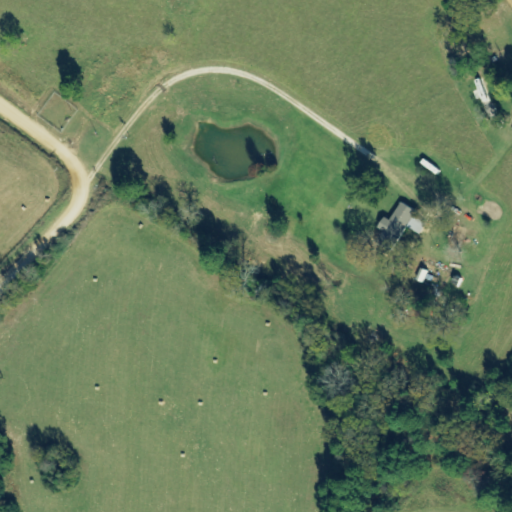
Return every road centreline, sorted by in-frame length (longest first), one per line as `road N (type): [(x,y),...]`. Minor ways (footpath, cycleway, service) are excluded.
road 1 (residential): [(341,0),(413,86),(511,82),(506,506)]
road 2 (residential): [(331,451),(331,321),(274,231),(150,214),(59,214)]
road 3 (residential): [(0,312),(59,234),(59,164),(0,109)]
